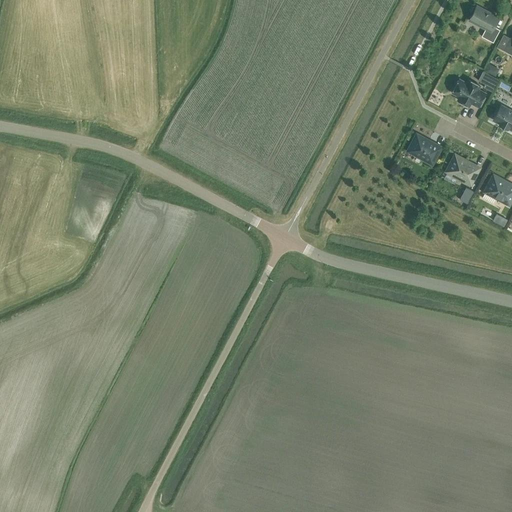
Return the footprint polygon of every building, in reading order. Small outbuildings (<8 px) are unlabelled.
[(493,42),(500,30),(494,26),(499,17),(477,6),(476,7),(473,7),(471,12),(472,14),(469,20),(485,29),(481,36),(493,42)] [(511,38),(510,38),(503,50),(511,54),(511,38)] [(487,65),(485,70),(495,75),(498,70),(487,65)] [(492,92),(499,80),(483,71),(478,80),(485,84),(483,87),(492,92)] [(467,82),(459,79),(452,93),(459,97),(457,100),(470,106),(471,103),(478,107),(486,93),(479,89),(480,86),(468,79),(467,82)] [(511,129),(511,111),(501,105),(493,119),(500,123),(499,124),(507,128),(508,127),(511,129)] [(432,163),(441,147),(417,135),(408,150),(432,163)] [(471,184),(479,168),(455,155),(447,171),(471,184)] [(509,204),(511,198),(511,185),(494,175),(485,191),(509,204)] [(473,191),(466,187),(460,199),(467,203),(473,191)] [(504,228),(509,219),(505,217),(500,225),(504,228)]
